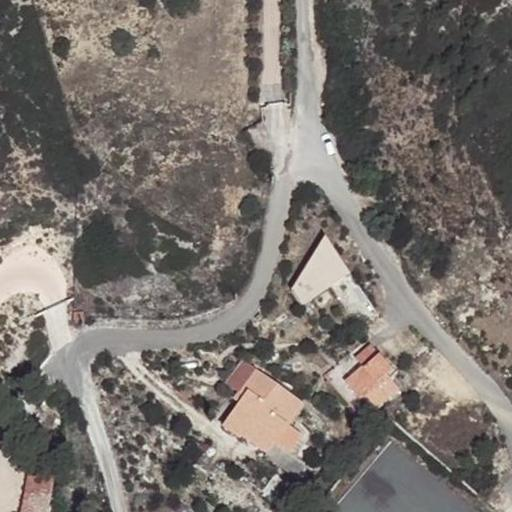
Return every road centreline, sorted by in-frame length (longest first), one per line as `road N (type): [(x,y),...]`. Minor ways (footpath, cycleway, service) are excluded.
road 1 (residential): [(124,511),(73,368),(87,345),(112,332),(214,317),(245,302),(262,276),(284,170),(300,156),(316,164),(403,313),(446,345),(500,404),(511,433)]
road 2 (track): [(300,156),(302,0)]
